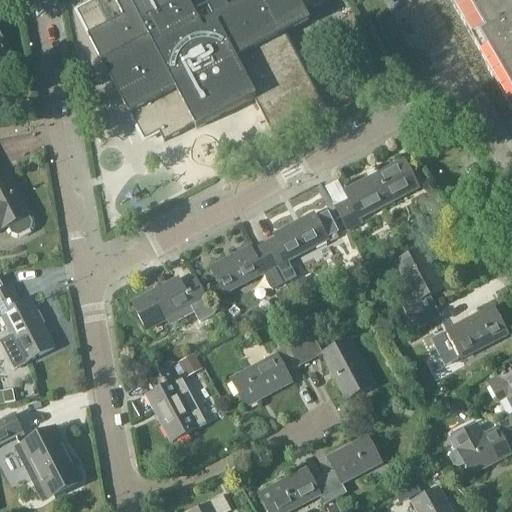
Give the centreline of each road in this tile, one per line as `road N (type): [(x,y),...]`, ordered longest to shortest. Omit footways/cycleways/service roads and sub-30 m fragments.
road 1 (residential): [(457,86),(87,282)]
road 2 (residential): [(87,282),(35,0)]
road 3 (residential): [(87,282),(125,496)]
road 4 (residential): [(125,496),(191,481),(323,420)]
